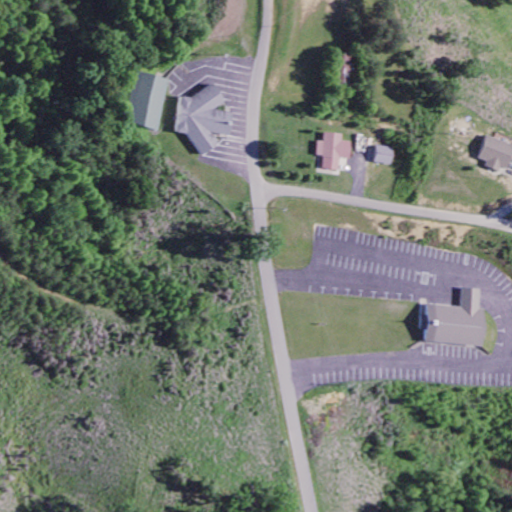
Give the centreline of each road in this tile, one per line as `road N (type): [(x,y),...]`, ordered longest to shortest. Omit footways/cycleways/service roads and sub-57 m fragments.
road 1 (residential): [(311,511),(250,163),(265,0)]
road 2 (residential): [(253,190),(511,223)]
